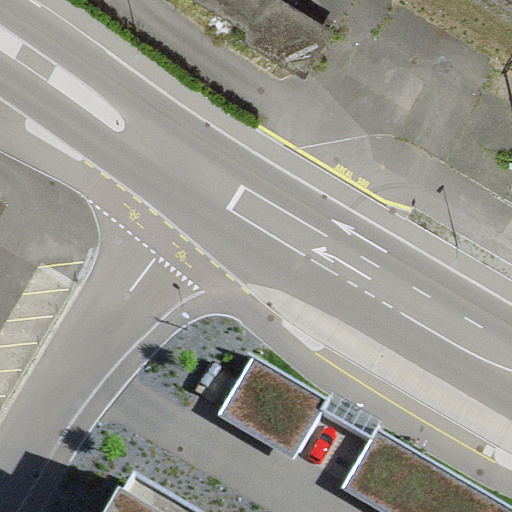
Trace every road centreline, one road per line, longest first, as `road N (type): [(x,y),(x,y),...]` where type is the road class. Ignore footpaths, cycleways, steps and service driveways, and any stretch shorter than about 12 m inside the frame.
road 1 (residential): [(200,180),(66,371),(0,486)]
road 2 (primary): [(200,180),(511,366)]
road 3 (primary): [(0,47),(200,180)]
